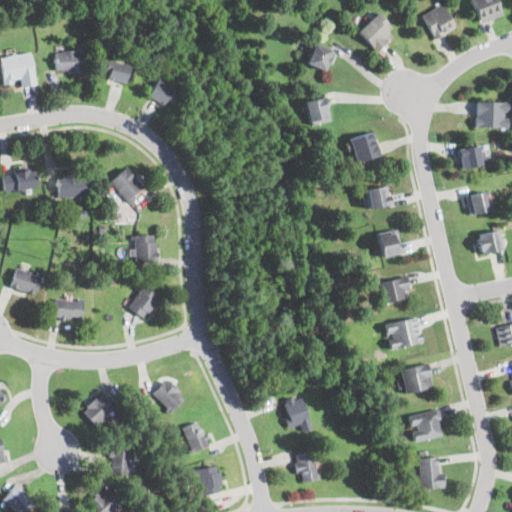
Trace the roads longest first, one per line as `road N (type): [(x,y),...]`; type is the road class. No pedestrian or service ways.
road 1 (residential): [(0,125),(107,116),(145,135),(173,165),(191,209),(202,333),(245,432),(266,511)]
road 2 (residential): [(511,45),(488,46),(446,74),(425,104),(419,136),(489,455),(477,511)]
road 3 (residential): [(202,333),(126,357),(80,360),(0,339)]
